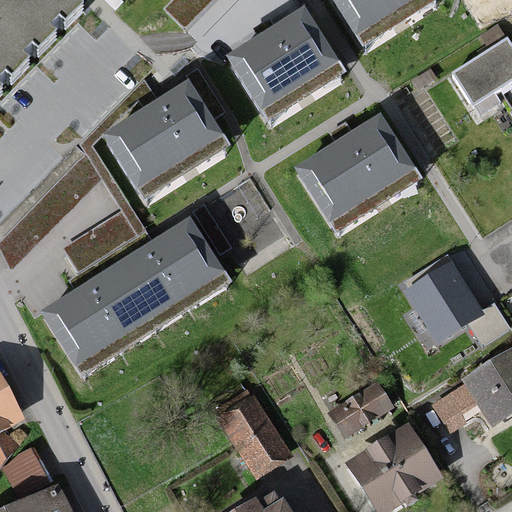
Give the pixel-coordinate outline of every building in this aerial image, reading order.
[(0,0),(0,102),(4,99),(0,94),(0,91),(7,84),(13,90),(31,71),(25,66),(34,57),(40,62),(58,44),(52,38),(61,29),(67,35),(85,16),(79,11),(85,5),(79,0),(0,0)] [(175,0),(169,7),(189,25),(213,0),(175,0)] [(330,0),(357,42),(423,0),(330,0)] [(304,21),(231,67),(262,117),(336,71),(304,21)] [(475,109),(478,114),(505,97),(501,92),(502,91),(511,85),(511,50),(508,44),(499,29),(483,39),(493,54),(455,78),(471,103),(475,109)] [(432,73),(414,84),(419,90),(436,80),(432,73)] [(164,110),(167,115),(153,124),(150,119),(108,145),(140,195),(181,169),(174,157),(185,151),(192,162),(221,144),(189,94),(164,110)] [(380,124),(299,176),(331,225),(412,174),(380,124)] [(118,274),(150,324),(178,306),(172,296),(183,289),(189,299),(222,278),(191,228),(157,249),(160,254),(146,263),(143,258),(118,274)] [(452,269),(404,299),(439,352),(486,322),(452,269)] [(116,332),(122,342),(150,324),(118,274),(93,289),(96,294),(82,303),(79,298),(46,319),(78,369),(111,348),(105,339),(116,332)] [(511,415),(511,358),(470,385),(472,388),(451,402),(449,399),(435,408),(451,433),(466,424),(460,415),(481,402),(496,425),(511,415)] [(0,426),(16,418),(0,387),(0,426)] [(388,409),(389,409),(378,391),(335,418),(347,436),(377,417),(378,418),(389,411),(388,409)] [(248,394),(218,413),(258,476),(288,457),(248,394)] [(9,436),(0,441),(0,470),(20,447),(9,436)] [(404,503),(417,495),(415,492),(434,480),(408,439),(357,471),(383,511),(384,511),(402,500),(404,503)] [(41,497),(32,502),(34,506),(22,511),(64,511),(56,495),(43,502),(41,497)] [(282,511),(275,500),(255,511),(282,511)]
